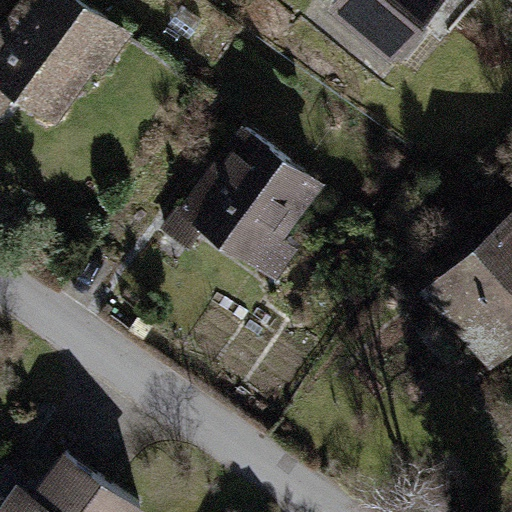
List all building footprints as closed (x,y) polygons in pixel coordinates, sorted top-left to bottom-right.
[(108,0),(26,0),(0,37),(0,59),(73,111),(138,21),(108,0)] [(444,0),(355,0),(354,2),(413,44),(444,0)] [(335,172),(245,112),(181,210),(271,269),(335,172)] [(511,346),(511,215),(445,277),(510,348),(511,346)] [(153,511),(165,496),(81,440),(47,491),(24,475),(0,510),(0,511),(153,511)]
